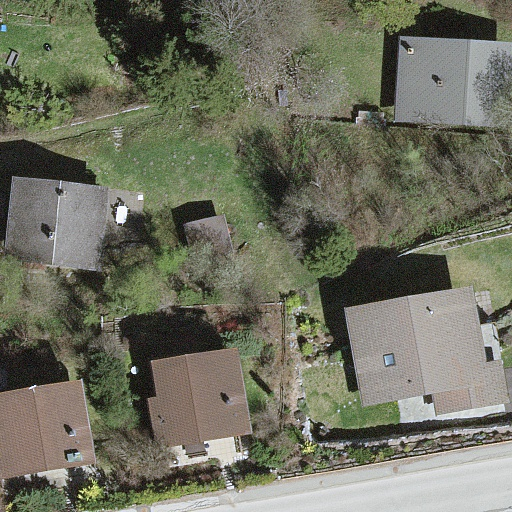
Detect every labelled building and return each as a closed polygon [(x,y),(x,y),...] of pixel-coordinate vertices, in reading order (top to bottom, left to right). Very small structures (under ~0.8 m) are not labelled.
[(511,52),(402,46),(391,128),(511,131),(511,52)] [(113,198),(17,188),(8,270),(103,281),(113,198)] [(481,298),(353,320),(366,417),(494,387),(481,298)] [(249,364),(155,374),(161,457),(254,451),(249,364)] [(87,391),(0,408),(0,453),(5,489),(97,471),(87,391)]
